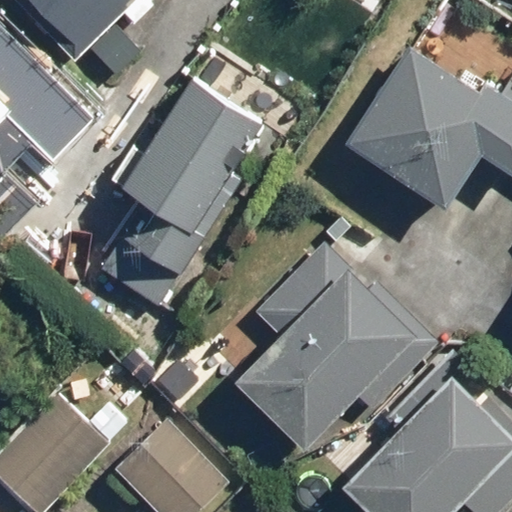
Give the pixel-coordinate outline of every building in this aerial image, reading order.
[(18,0),(75,58),(134,0),(18,0)] [(94,119),(46,68),(0,19),(0,226),(24,204),(0,178),(0,112),(7,107),(54,157),(94,119)] [(445,203),(478,151),(511,173),(511,69),(501,86),(487,78),(481,88),(407,41),(344,138),(445,203)] [(156,205),(135,237),(125,230),(101,267),(157,303),(174,278),(204,236),(195,230),(267,120),(194,72),(121,183),(156,205)] [(421,333),(352,262),(237,375),(307,446),(421,333)] [(498,386),(459,346),(390,414),(399,422),(339,482),(369,511),(445,511),(511,446),(511,436),(480,404),(498,386)] [(43,511),(113,444),(61,393),(0,452),(0,475),(35,511),(43,511)] [(201,511),(232,485),(177,422),(121,470),(157,511),(201,511)]
